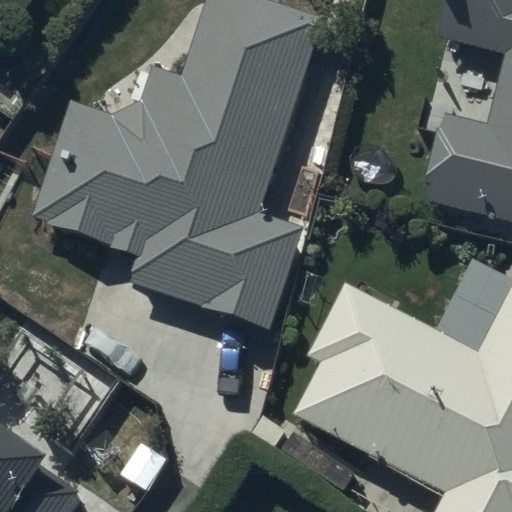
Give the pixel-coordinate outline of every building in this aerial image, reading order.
[(0,0),(0,63),(4,59),(23,72),(39,48),(25,38),(50,0),(0,0)] [(281,338),(313,238),(267,223),(330,29),(240,0),(221,0),(193,89),(163,79),(152,116),(132,110),(126,128),(84,114),(70,158),(53,152),(39,194),(52,199),(41,234),(149,269),(141,292),(281,338)] [(482,62),(510,67),(497,132),(451,123),(432,218),(511,233),(511,0),(457,0),(445,67),(480,74),(482,62)] [(305,424),(401,476),(384,506),(394,511),(416,511),(428,491),(455,505),(451,511),(511,511),(511,305),(482,361),(358,293),(317,367),(332,375),(305,424)] [(0,511),(78,511),(85,501),(0,446),(0,511)]
